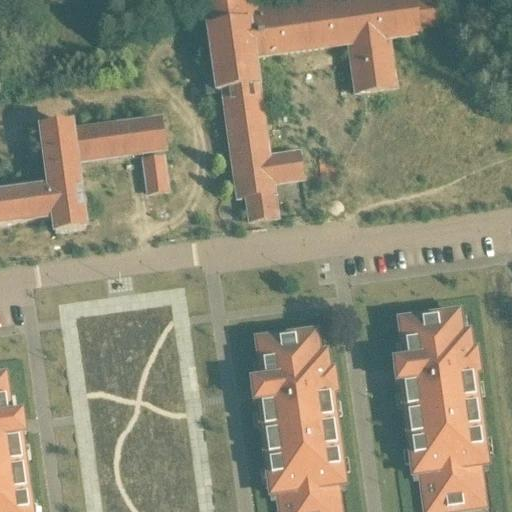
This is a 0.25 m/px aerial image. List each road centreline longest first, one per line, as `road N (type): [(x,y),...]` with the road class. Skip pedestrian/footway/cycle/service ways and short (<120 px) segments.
road 1 (residential): [(373,511),(335,242)]
road 2 (residential): [(245,511),(210,252)]
road 3 (residential): [(56,511),(25,278)]
road 4 (residential): [(210,252),(25,278)]
road 5 (residential): [(511,217),(335,242)]
road 6 (residential): [(335,242),(210,252)]
